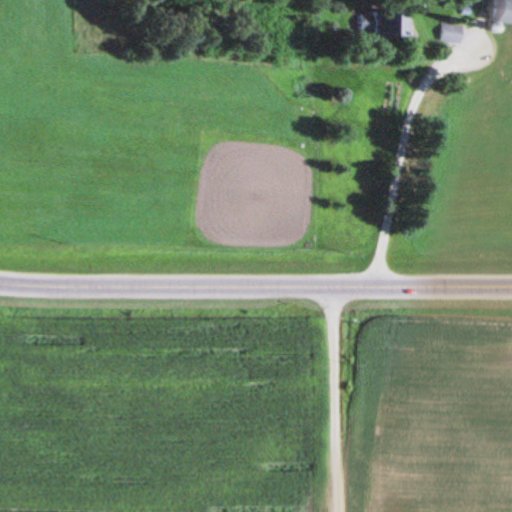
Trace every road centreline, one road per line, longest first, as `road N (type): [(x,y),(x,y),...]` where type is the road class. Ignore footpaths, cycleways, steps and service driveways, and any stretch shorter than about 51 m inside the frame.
road 1 (tertiary): [(511,283),(172,287),(0,277)]
road 2 (residential): [(305,511),(300,284)]
